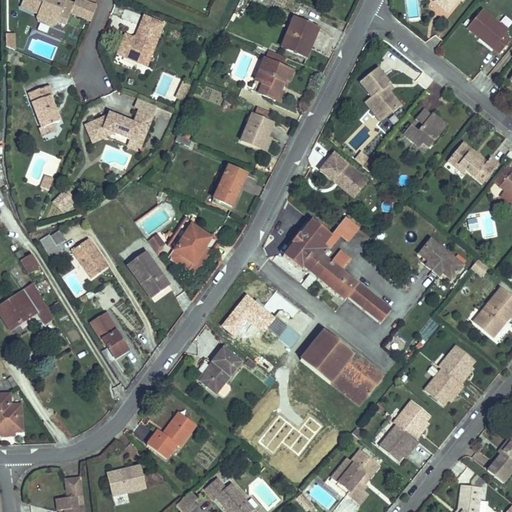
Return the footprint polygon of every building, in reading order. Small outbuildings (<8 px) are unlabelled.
[(91,22),(97,6),(81,0),(75,0),(74,4),(63,0),(23,0),(24,0),(21,7),(37,14),(36,17),(39,22),(51,27),(56,25),(57,22),(65,25),(70,13),(91,22)] [(438,0),(436,2),(447,12),(457,0),(438,0)] [(484,12),(468,31),(484,43),(487,39),(497,46),(493,51),(501,57),(511,43),(511,42),(506,37),(510,33),(484,12)] [(164,23),(144,15),(136,36),(137,39),(133,41),(132,38),(125,35),(121,45),(131,49),(127,59),(147,67),(164,23)] [(314,27),(294,18),(281,47),(306,58),(310,49),(308,48),(312,38),(309,37),(314,27)] [(319,29),(314,27),(309,37),(312,38),(308,48),(310,49),(319,29)] [(14,34),(5,34),(6,47),(15,50),(14,34)] [(484,43),(482,45),(492,53),(493,51),(497,46),(487,39),(484,43)] [(131,49),(121,45),(117,55),(127,59),(131,49)] [(283,67),(286,59),(268,52),(265,60),(283,67)] [(258,82),(266,86),(262,96),(276,101),(279,93),(283,83),(284,80),(289,81),(293,72),(283,67),(265,60),(264,59),(255,81),(258,82)] [(376,69),(359,83),(371,98),(369,100),(383,118),(399,106),(384,88),(389,84),(376,69)] [(182,82),(178,93),(185,96),(189,86),(182,82)] [(266,86),(258,82),(254,92),(262,96),(266,86)] [(42,128),(54,124),(59,122),(50,97),(52,96),(49,86),(28,94),(42,128)] [(139,109),(153,115),(156,107),(138,100),(135,108),(139,109)] [(139,109),(133,124),(119,118),(118,121),(113,119),(114,117),(109,114),(109,116),(85,126),(93,143),(114,134),(141,145),(153,115),(139,109)] [(271,115),(258,109),(255,117),(268,122),(271,115)] [(416,120),(423,125),(431,116),(424,110),(416,120)] [(447,126),(432,114),(431,116),(423,125),(418,131),(411,126),(404,135),(420,148),(423,143),(429,148),(447,126)] [(273,124),(252,116),(241,141),(260,149),(264,138),(267,139),(267,138),(273,124)] [(54,124),(40,129),(42,136),(56,131),(54,124)] [(189,147),(191,141),(178,136),(175,141),(180,143),(181,140),(185,142),(184,145),(189,147)] [(267,139),(264,138),(260,149),(266,151),(270,139),(267,138),(267,139)] [(141,145),(131,140),(128,147),(138,151),(141,145)] [(426,153),(429,148),(423,143),(420,148),(426,153)] [(490,158),(487,162),(480,156),(478,158),(470,152),(472,150),(463,143),(451,157),(460,164),(455,170),(464,177),(467,173),(482,185),(499,165),(490,158)] [(480,156),(472,150),(470,152),(478,158),(480,156)] [(334,154),(319,171),(334,183),(335,180),(339,184),(340,188),(347,193),(352,187),(356,187),(360,190),(368,181),(334,154)] [(355,160),(362,167),(368,159),(363,154),(360,154),(355,160)] [(460,164),(451,157),(447,163),(455,170),(460,164)] [(379,167),(368,159),(362,167),(372,175),(379,167)] [(494,183),(499,187),(511,171),(511,169),(507,166),(494,183)] [(246,176),(228,167),(214,197),(220,199),(218,201),(230,207),(237,191),(238,192),(246,176)] [(511,171),(499,187),(504,191),(511,197),(511,171)] [(49,191),(53,179),(46,176),(41,187),(49,191)] [(354,199),(360,190),(356,187),(352,187),(347,193),(354,199)] [(60,210),(73,198),(66,191),(53,203),(60,210)] [(230,207),(231,207),(238,192),(237,191),(230,207)] [(511,207),(511,197),(504,191),(500,197),(511,207)] [(75,200),(73,198),(60,210),(63,213),(75,200)] [(334,206),(328,214),(336,219),(341,212),(334,206)] [(331,236),(311,220),(300,234),(299,234),(291,244),(292,245),(282,257),(300,271),(302,269),(310,275),(313,271),(319,276),(316,280),(324,286),(326,284),(337,292),(335,295),(344,302),(347,298),(380,324),(391,311),(341,271),(350,259),(340,251),(331,263),(323,257),(340,236),(348,241),(358,228),(345,218),(331,236)] [(205,247),(210,239),(191,226),(193,224),(186,219),(167,248),(174,252),(170,259),(189,272),(205,247)] [(468,221),(469,230),(476,229),(475,220),(468,221)] [(65,241),(59,231),(50,237),(56,246),(59,244),(65,241)] [(148,242),(156,252),(165,245),(157,234),(148,242)] [(56,246),(50,237),(49,235),(40,241),(52,261),(64,253),(59,244),(56,246)] [(81,261),(83,264),(81,265),(91,279),(108,267),(88,239),(71,252),(79,263),(81,261)] [(446,253),(430,241),(419,255),(424,259),(428,262),(427,264),(425,266),(432,271),(446,253)] [(158,255),(165,245),(156,252),(158,255)] [(211,251),(205,247),(189,272),(187,274),(193,278),(211,251)] [(21,251),(15,255),(20,263),(26,259),(21,251)] [(462,266),(446,253),(432,271),(439,277),(440,275),(442,273),(446,277),(451,281),(462,266)] [(169,285),(146,254),(128,267),(151,298),(169,285)] [(26,259),(20,263),(28,275),(39,268),(31,256),(26,259)] [(478,260),(471,268),(481,276),(487,268),(478,260)] [(319,276),(313,271),(310,275),(316,280),(319,276)] [(337,292),(326,284),(324,286),(335,295),(337,292)] [(44,304),(33,285),(0,306),(0,314),(11,330),(38,312),(36,309),(44,304)] [(506,322),(511,314),(511,298),(501,289),(480,314),(484,317),(478,325),(493,338),(503,325),(501,324),(504,320),(506,322)] [(53,319),(44,304),(36,309),(46,323),(53,319)] [(68,319),(66,314),(58,318),(61,323),(68,319)] [(474,322),(478,325),(484,317),(480,314),(474,322)] [(106,316),(93,324),(108,348),(101,352),(108,363),(122,355),(119,350),(125,346),(106,316)] [(329,384),(353,355),(324,331),(300,361),(329,384)] [(122,355),(128,351),(125,346),(119,350),(122,355)] [(456,346),(439,367),(441,369),(460,385),(466,378),(463,376),(471,367),(475,361),(456,346)] [(204,376),(199,382),(216,395),(218,393),(225,384),(242,362),(223,348),(211,362),(213,364),(209,369),(211,371),(208,375),(204,376)] [(372,370),(353,355),(329,384),(359,408),(368,396),(357,387),(372,370)] [(253,370),(257,365),(249,358),(244,364),(250,369),(251,368),(253,370)] [(211,362),(197,380),(199,382),(204,376),(208,375),(211,371),(209,369),(213,364),(211,362)] [(473,369),(471,367),(463,376),(466,378),(473,369)] [(460,385),(441,369),(424,391),(443,406),(448,401),(455,392),(458,394),(463,387),(460,385)] [(383,379),(372,370),(357,387),(368,396),(383,379)] [(225,384),(218,393),(222,396),(225,396),(230,390),(229,387),(225,384)] [(455,392),(448,401),(450,403),(458,394),(455,392)] [(10,395),(0,395),(0,433),(1,433),(0,432),(14,431),(14,432),(22,432),(21,405),(10,406),(10,395)] [(411,402),(394,423),(396,425),(416,440),(421,434),(418,431),(426,422),(430,417),(411,402)] [(180,425),(185,418),(179,413),(173,421),(180,425)] [(179,448),(196,426),(185,418),(180,425),(173,421),(166,430),(168,431),(165,436),(163,434),(158,431),(147,445),(166,460),(177,446),(179,448)] [(428,425),(426,422),(418,431),(421,434),(428,425)] [(416,440),(396,425),(379,446),(398,462),(403,456),(410,447),(413,450),(418,443),(416,440)] [(363,435),(356,429),(351,434),(359,440),(363,435)] [(354,444),(359,440),(351,434),(347,438),(354,444)] [(503,452),(511,441),(508,438),(499,449),(503,452)] [(503,452),(488,469),(505,482),(511,473),(511,441),(503,452)] [(410,447),(403,456),(406,459),(413,450),(410,447)] [(360,451),(350,462),(345,469),(341,466),(331,479),(348,493),(346,495),(359,506),(368,495),(363,491),(367,487),(364,485),(362,483),(365,479),(368,481),(379,467),(360,451)] [(350,462),(347,459),(341,466),(345,469),(350,462)] [(112,496),(146,488),(141,466),(128,469),(128,472),(116,475),(115,472),(107,474),(112,496)] [(82,496),(80,477),(65,479),(67,498),(58,499),(59,511),(64,511),(76,511),(75,497),(82,496)] [(251,511),(254,510),(230,484),(225,488),(216,479),(204,489),(213,500),(216,498),(228,511),(251,511)] [(37,491),(41,503),(54,498),(50,486),(37,491)] [(478,511),(479,502),(481,488),(461,486),(458,510),(460,511),(478,511)] [(194,503),(198,499),(191,492),(176,505),(182,511),(190,511),(197,506),(194,503)] [(306,498),(302,493),(297,498),(301,503),(306,498)] [(83,511),(82,496),(75,497),(76,511),(83,511)] [(313,506),(306,498),(301,503),(308,511),(313,506)] [(478,511),(486,511),(487,503),(479,502),(478,511)]
